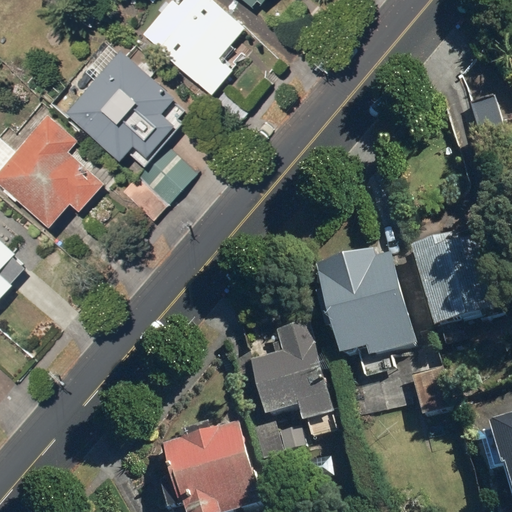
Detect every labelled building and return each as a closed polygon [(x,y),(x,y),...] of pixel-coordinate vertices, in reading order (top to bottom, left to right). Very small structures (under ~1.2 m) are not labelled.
[(235,72),(219,56),(241,30),(205,0),(181,0),(176,7),(171,1),(142,34),(171,71),(206,99),(235,72)] [(231,0),(249,12),(258,0),(231,0)] [(169,130),(155,117),(169,102),(117,55),(61,117),(113,164),(125,152),(139,164),(169,130)] [(499,107),(471,115),(479,140),(507,131),(499,107)] [(72,215),(100,186),(66,154),(76,143),(47,116),(0,166),(0,193),(41,232),(64,207),(72,215)] [(152,189),(169,207),(201,175),(184,157),(152,189)] [(169,207),(152,189),(135,206),(152,224),(169,207)] [(473,238),(410,255),(433,340),(497,323),(473,238)] [(0,247),(0,292),(23,269),(0,247)] [(371,259),(314,273),(337,367),(367,359),(369,365),(414,354),(390,260),(373,265),(371,259)] [(263,468),(342,445),(309,327),(275,336),(283,363),(237,376),(263,468)] [(448,371),(411,381),(423,424),(460,415),(448,371)] [(511,511),(511,424),(487,432),(511,511)] [(157,452),(174,511),(260,511),(236,429),(157,452)]
